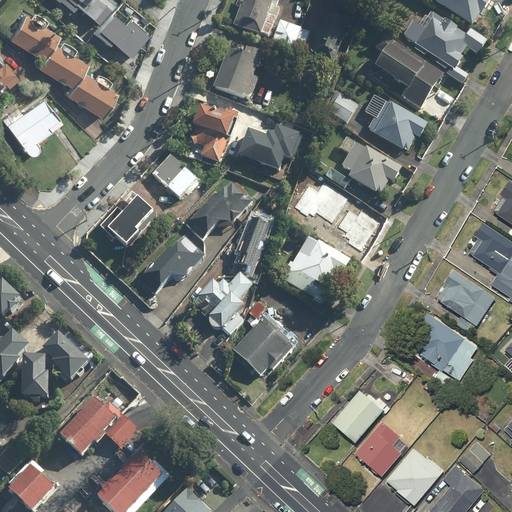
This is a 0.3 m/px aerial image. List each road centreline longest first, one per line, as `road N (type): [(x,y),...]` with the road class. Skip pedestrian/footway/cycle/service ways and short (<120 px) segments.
road 1 (residential): [(251,451),(361,333),(511,74)]
road 2 (residential): [(36,248),(138,141),(196,0)]
road 3 (primary): [(36,248),(251,451)]
